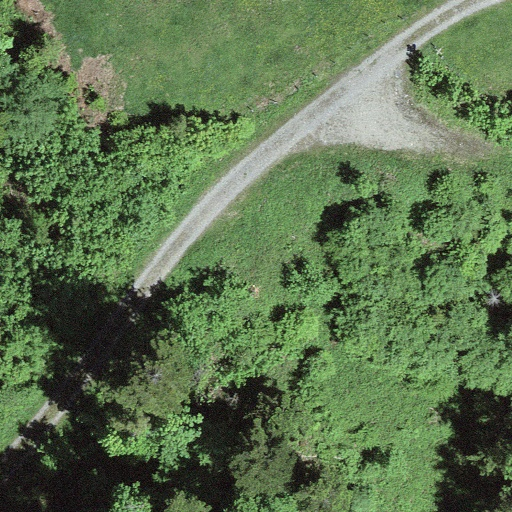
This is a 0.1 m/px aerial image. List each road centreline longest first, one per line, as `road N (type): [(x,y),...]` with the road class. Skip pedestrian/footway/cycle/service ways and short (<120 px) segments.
road 1 (track): [(484,0),(431,28),(242,171),(0,473)]
road 2 (track): [(356,85),(475,156),(511,165)]
